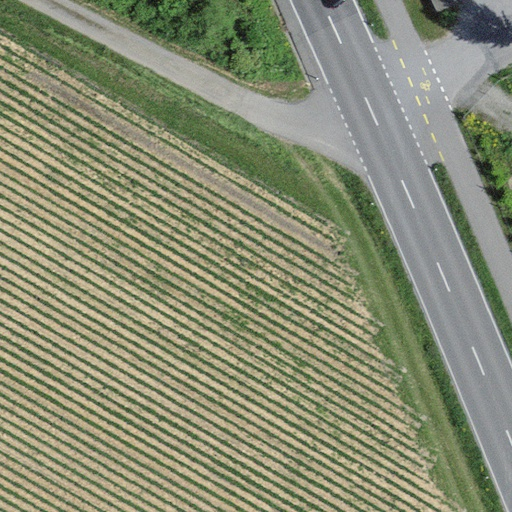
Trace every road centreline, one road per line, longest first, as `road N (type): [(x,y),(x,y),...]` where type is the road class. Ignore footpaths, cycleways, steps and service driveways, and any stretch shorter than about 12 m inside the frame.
road 1 (secondary): [(511,447),(325,0)]
road 2 (track): [(374,106),(310,128),(209,90),(35,0)]
